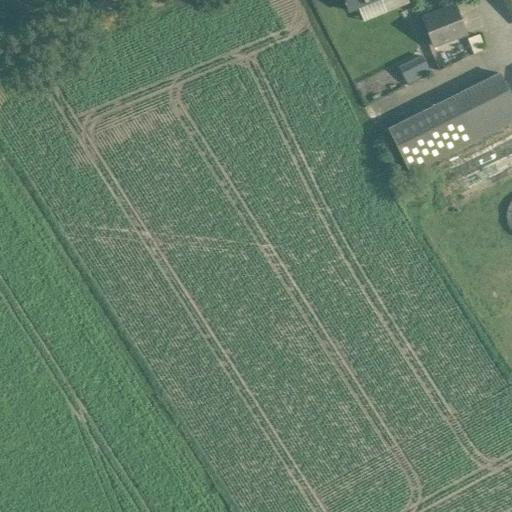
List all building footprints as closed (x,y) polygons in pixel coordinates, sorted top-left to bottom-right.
[(344,0),(349,10),(357,7),(373,0),(344,0)] [(422,18),(433,46),(466,33),(455,5),(422,18)] [(479,34),(468,39),(473,55),(485,49),(479,34)] [(407,82),(432,72),(424,53),(399,63),(407,82)] [(511,96),(500,73),(388,129),(410,173),(511,122),(511,96)]
